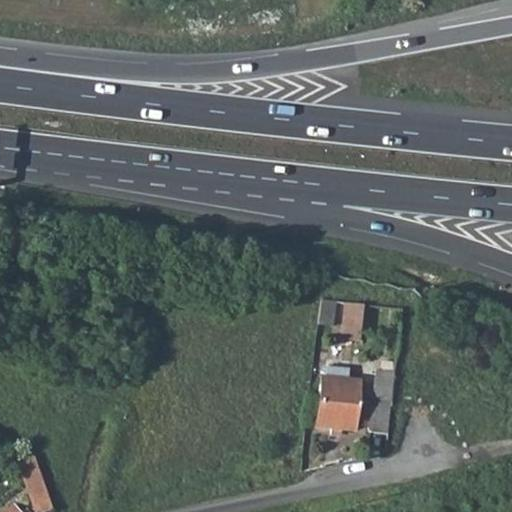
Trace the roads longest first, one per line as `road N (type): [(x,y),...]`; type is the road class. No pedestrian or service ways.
road 1 (trunk): [(511,23),(228,72),(0,57)]
road 2 (trunk): [(511,143),(0,80)]
road 3 (trunk): [(0,146),(307,184)]
road 4 (residential): [(211,511),(476,450)]
road 5 (trunk): [(307,184),(343,211),(511,263)]
road 6 (trunk): [(307,184),(511,205)]
